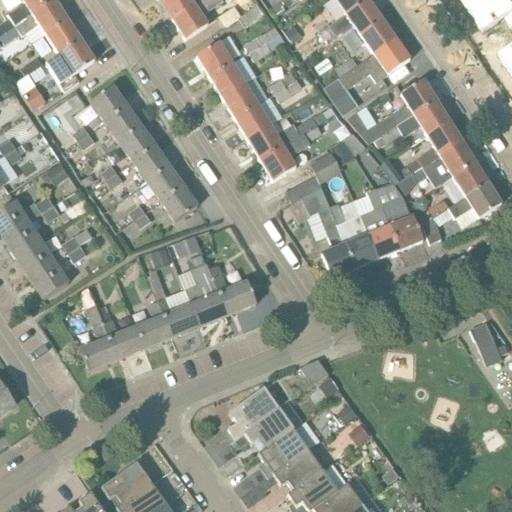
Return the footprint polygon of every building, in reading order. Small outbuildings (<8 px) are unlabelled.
[(0,40),(54,4),(51,0),(18,0),(24,7),(7,18),(9,21),(0,27),(0,40)] [(171,23),(195,8),(189,0),(161,0),(158,3),(171,23)] [(185,43),(208,28),(201,18),(222,4),(220,0),(219,0),(206,0),(195,8),(171,23),(185,43)] [(302,0),(285,0),(284,1),(290,9),(302,0)] [(364,0),(332,0),(345,18),(346,19),(368,4),(364,0)] [(456,0),(469,19),(497,0),(456,0)] [(511,4),(509,0),(497,0),(469,19),(482,38),(511,18),(511,4)] [(45,40),(67,24),(54,4),(0,40),(0,41),(4,48),(20,37),(21,40),(38,29),(45,40)] [(359,39),(381,24),(368,4),(346,19),(345,18),(318,37),(323,44),(334,36),(336,40),(352,29),(359,39)] [(240,19),(239,20),(245,30),(263,18),(257,8),(240,19)] [(239,20),(240,19),(234,10),(217,21),(223,30),(239,20)] [(46,68),(80,44),(67,24),(45,40),(58,59),(46,66),(46,68)] [(373,59),(395,44),(381,24),(359,39),(372,58),(373,59)] [(301,40),(293,28),(284,35),(292,46),(301,40)] [(244,48),(249,56),(280,38),(275,30),(262,38),(261,37),(244,48)] [(280,38),(249,56),(254,65),(285,46),(280,38)] [(46,68),(59,87),(94,64),(80,44),(46,68)] [(343,119),(357,109),(347,93),(369,78),(375,87),(409,63),(395,44),(373,59),(372,58),(357,69),(340,80),(324,91),(343,119)] [(209,82),(233,67),(220,45),(195,60),(209,82)] [(511,47),(495,59),(508,78),(511,75),(511,47)] [(334,72),(340,80),(357,69),(351,60),(334,72)] [(27,78),(41,68),(36,61),(20,72),(25,79),(27,78)] [(222,103),(246,88),(233,67),(209,82),(222,103)] [(269,89),(274,97),(297,84),(292,76),(269,89)] [(297,84),(274,97),(279,106),(301,92),(297,84)] [(368,147),(373,144),(374,145),(396,130),(436,105),(422,84),(400,98),(406,108),(367,133),(356,116),(347,122),(368,147)] [(234,124),(259,109),(246,88),(222,103),(234,124)] [(8,95),(4,89),(0,91),(0,98),(1,100),(8,95)] [(33,113),(45,106),(34,90),(23,97),(33,113)] [(89,107),(103,127),(125,111),(111,91),(89,107)] [(381,109),(390,102),(385,96),(376,102),(381,109)] [(426,140),(448,125),(436,105),(396,130),(374,145),(378,151),(384,147),(385,148),(401,137),(403,140),(420,130),(426,140)] [(247,144),(271,130),(259,109),(234,124),(247,144)] [(103,127),(117,147),(140,131),(125,111),(103,127)] [(247,144),(259,165),(316,129),(324,124),(324,123),(326,122),(322,115),(312,121),(311,120),(295,130),(293,127),(276,138),(271,130),(247,144)] [(98,120),(86,129),(94,139),(105,130),(98,120)] [(417,162),(397,175),(401,182),(411,177),(461,146),(448,125),(426,140),(433,151),(416,162),(417,162)] [(77,145),(76,145),(88,136),(83,129),(71,137),(72,138),(56,149),(61,156),(77,145)] [(308,145),(321,137),(316,129),(259,165),(272,185),(296,171),(289,160),(309,147),(308,145)] [(117,147),(131,167),(154,151),(140,131),(117,147)] [(77,145),(76,146),(82,154),(95,145),(89,137),(77,145)] [(355,158),(364,151),(353,138),(343,142),(355,158)] [(0,154),(4,160),(16,152),(10,142),(0,148),(0,154)] [(329,152),(331,158),(337,170),(352,163),(343,145),(329,152)] [(25,146),(16,152),(19,157),(28,151),(25,146)] [(452,180),(474,166),(461,146),(411,177),(416,185),(427,179),(428,181),(446,171),(452,180)] [(131,167),(146,186),(168,171),(154,151),(131,167)] [(4,160),(10,169),(22,161),(19,157),(16,152),(4,160)] [(315,180),(319,187),(340,177),(331,158),(310,168),(315,180)] [(401,182),(397,175),(388,164),(380,169),(395,188),(397,187),(402,183),(401,182)] [(452,180),(464,201),(487,186),(474,166),(452,180)] [(54,189),(68,180),(59,167),(46,176),(54,189)] [(100,177),(105,184),(115,177),(110,169),(100,177)] [(146,186),(160,206),(182,190),(168,171),(146,186)] [(115,177),(105,184),(110,192),(120,184),(115,177)] [(331,282),(354,272),(329,211),(321,191),(319,187),(315,180),(286,196),(291,206),(310,197),(318,216),(316,216),(331,253),(321,257),(331,282)] [(455,222),(471,212),(478,222),(500,208),(487,186),(464,201),(465,201),(448,212),(432,222),(436,229),(452,218),(455,222)] [(160,206),(174,226),(196,210),(182,190),(160,206)] [(382,211),(382,210),(374,192),(365,196),(372,214),(382,211)] [(425,212),(427,205),(423,198),(411,206),(418,216),(425,212)] [(0,239),(2,242),(29,225),(40,217),(53,208),(48,200),(35,208),(34,206),(22,214),(15,204),(0,214),(0,239)] [(403,202),(382,210),(399,254),(422,245),(411,219),(409,220),(403,202)] [(432,222),(448,212),(442,203),(426,214),(417,220),(422,229),(432,222)] [(53,208),(40,217),(47,227),(59,218),(53,208)] [(127,216),(133,224),(144,217),(138,208),(127,216)] [(354,272),(376,263),(358,220),(345,225),(338,208),(329,211),(354,272)] [(144,217),(133,224),(139,233),(150,225),(144,217)] [(376,263),(399,254),(388,228),(367,237),(360,219),(358,220),(376,263)] [(422,229),(429,247),(440,242),(436,229),(432,222),(422,229)] [(15,263),(42,245),(29,225),(2,242),(15,263)] [(61,249),(67,258),(79,250),(92,241),(86,232),(61,249)] [(200,253),(195,239),(174,247),(179,261),(200,253)] [(55,266),(55,265),(42,245),(15,263),(28,283),(55,266)] [(79,250),(67,258),(73,267),(85,259),(79,250)] [(170,267),(164,252),(150,258),(156,273),(170,267)] [(68,286),(61,275),(55,266),(28,283),(42,304),(68,286)] [(199,330),(227,319),(208,273),(206,268),(189,274),(195,289),(184,294),(199,330)] [(208,273),(227,319),(255,308),(246,286),(225,294),(223,289),(224,288),(217,270),(208,273)] [(171,341),(199,330),(184,294),(165,301),(165,302),(157,305),(171,341)] [(143,353),(171,341),(157,305),(147,309),(152,322),(134,330),(143,353)] [(88,375),(116,364),(95,313),(94,309),(85,313),(96,340),(97,339),(100,345),(79,353),(88,375)] [(95,313),(116,364),(143,353),(134,330),(116,336),(106,309),(95,313)] [(473,345),(474,344),(490,338),(485,327),(468,334),(473,345)] [(506,356),(503,348),(495,351),(498,360),(506,356)] [(311,388),(327,378),(317,364),(300,372),(311,388)] [(337,393),(329,381),(317,390),(326,402),(337,393)] [(0,418),(12,410),(0,391),(0,418)] [(242,437),(243,438),(278,413),(263,391),(227,416),(236,428),(242,424),(248,432),(242,437)] [(355,419),(348,409),(336,417),(343,427),(355,419)] [(257,457),(257,458),(293,434),(278,413),(243,438),(238,441),(228,448),(233,455),(248,445),(251,449),(257,444),(263,453),(257,457)] [(356,450),(369,441),(359,428),(347,437),(356,450)] [(228,448),(238,441),(231,431),(221,438),(228,448)] [(271,465),(278,475),(307,454),(293,434),(257,458),(265,469),(271,465)] [(286,498),(287,500),(332,468),(322,475),(307,454),(278,475),(267,483),(257,490),(262,496),(277,486),(280,490),(286,485),(292,494),(286,498)] [(114,511),(120,511),(152,489),(135,466),(100,491),(109,503),(115,499),(121,507),(115,511),(114,511)] [(301,506),(304,511),(314,511),(337,497),(337,495),(347,488),(332,468),(287,500),(294,510),(301,506)] [(267,483),(267,482),(260,472),(250,479),(257,490),(267,483)] [(391,473),(381,480),(387,488),(397,481),(391,473)] [(357,511),(361,509),(347,488),(337,495),(337,497),(314,511),(357,511)] [(163,511),(166,510),(152,489),(120,511),(163,511)] [(404,511),(414,504),(408,495),(398,502),(404,511)] [(68,511),(99,511),(90,496),(77,505),(82,511),(79,511),(69,511),(69,510),(68,511)]
